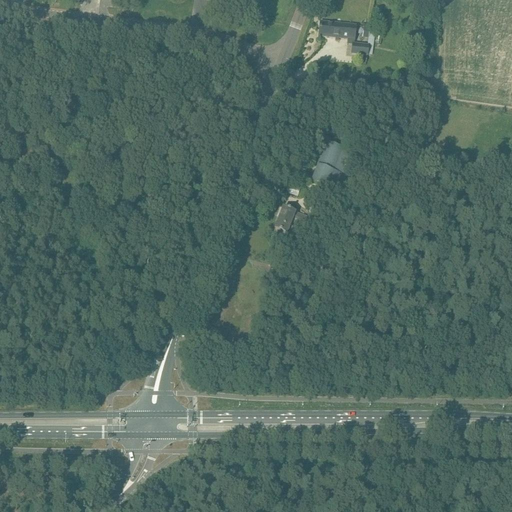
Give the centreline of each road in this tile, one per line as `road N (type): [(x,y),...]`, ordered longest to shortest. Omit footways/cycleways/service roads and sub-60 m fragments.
road 1 (unclassified): [(151,415),(162,363),(283,59)]
road 2 (primary): [(511,417),(151,415)]
road 3 (primary): [(156,434),(511,429)]
road 4 (unclassified): [(0,0),(187,31),(283,59)]
road 5 (primary): [(151,415),(0,416)]
road 6 (primary): [(0,433),(138,435)]
